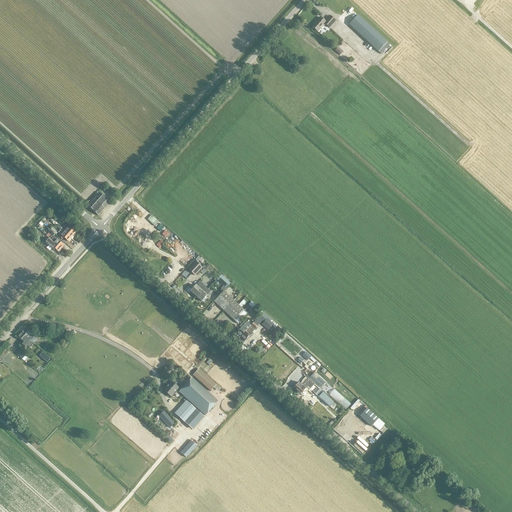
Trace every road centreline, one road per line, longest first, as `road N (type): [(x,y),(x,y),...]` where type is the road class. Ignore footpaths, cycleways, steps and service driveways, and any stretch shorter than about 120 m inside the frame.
road 1 (unclassified): [(413,511),(100,228)]
road 2 (unclassified): [(100,228),(305,0)]
road 3 (tertiary): [(0,340),(100,228)]
road 4 (unclassified): [(0,419),(103,511)]
road 5 (tertiary): [(100,228),(0,138)]
